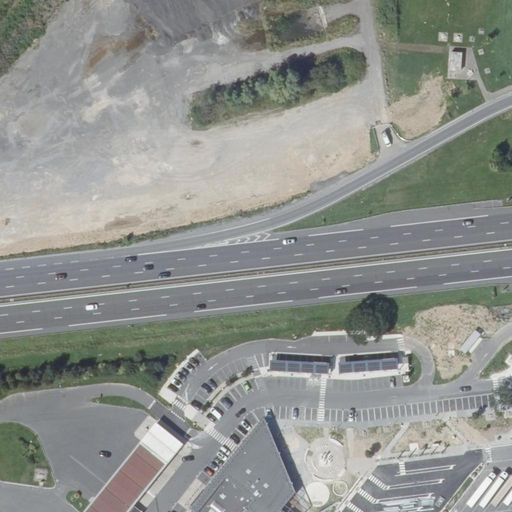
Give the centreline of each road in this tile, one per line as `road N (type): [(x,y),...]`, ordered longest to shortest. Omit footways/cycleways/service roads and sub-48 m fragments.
road 1 (motorway): [(0,320),(511,262)]
road 2 (motorway): [(511,100),(326,201),(165,247),(132,266)]
road 3 (motorway): [(511,225),(132,266)]
road 4 (unclassified): [(54,0),(0,178)]
road 5 (motorway): [(132,266),(0,281)]
